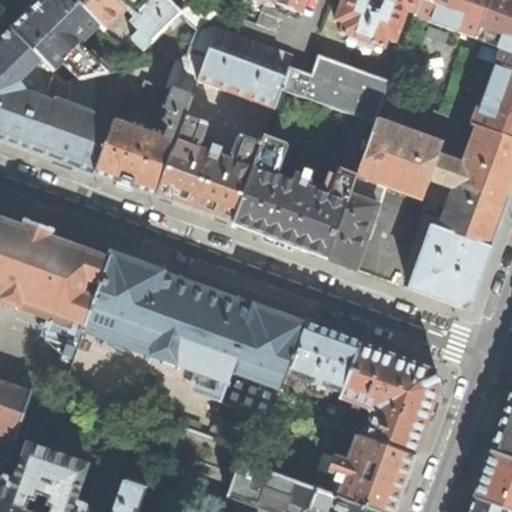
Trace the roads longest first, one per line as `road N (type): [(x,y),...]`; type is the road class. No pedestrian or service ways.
road 1 (residential): [(0,175),(486,359)]
road 2 (residential): [(430,511),(486,359)]
